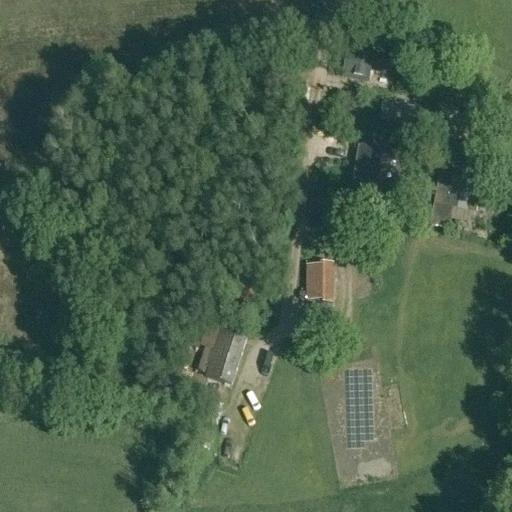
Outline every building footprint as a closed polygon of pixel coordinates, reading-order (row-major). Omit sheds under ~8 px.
[(370,73),(380,75),(383,59),(373,58),(373,57),(349,53),(344,79),(368,84),(370,73)] [(384,156),(353,151),(343,205),(367,209),(368,203),(386,206),(385,212),(400,214),(409,160),(395,158),(394,163),(383,161),(384,156)] [(438,175),(430,228),(449,231),(452,211),(476,214),(481,182),(438,175)] [(306,267),(306,303),(334,303),(334,267),(306,267)] [(251,280),(235,307),(247,314),(263,287),(251,280)] [(201,347),(205,348),(215,352),(206,379),(230,386),(246,339),(220,331),(221,329),(208,325),(201,347)] [(156,399),(190,410),(198,384),(164,373),(156,399)]
